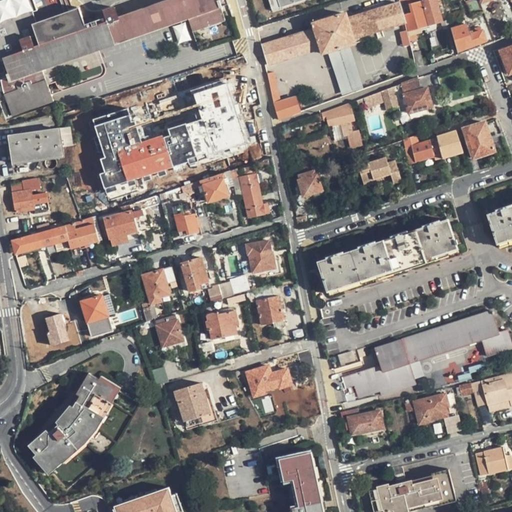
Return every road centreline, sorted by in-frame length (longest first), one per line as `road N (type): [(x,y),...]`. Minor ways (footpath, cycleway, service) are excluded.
road 1 (unknown): [(17,376),(27,379),(106,342),(120,343),(170,385),(312,347)]
road 2 (residential): [(289,217),(32,292),(0,251)]
road 3 (residential): [(278,125),(480,52),(511,127)]
road 4 (residential): [(293,238),(335,473)]
road 5 (residential): [(511,167),(293,238)]
road 6 (residential): [(289,217),(241,0)]
road 7 (residential): [(511,429),(335,473)]
road 8 (secondary): [(0,404),(17,380),(0,251)]
